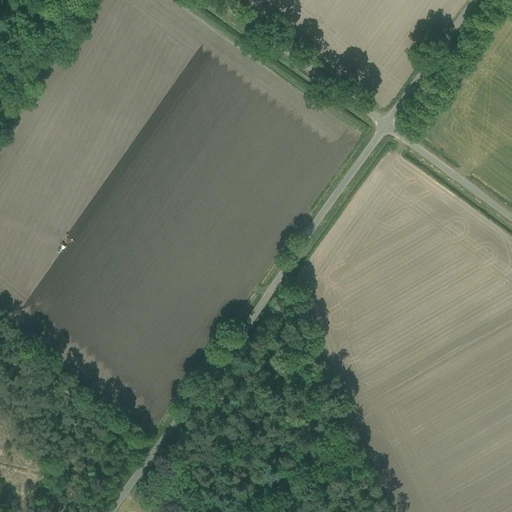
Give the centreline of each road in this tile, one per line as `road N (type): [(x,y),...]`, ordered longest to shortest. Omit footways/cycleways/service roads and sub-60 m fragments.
road 1 (unclassified): [(385,125),(109,511)]
road 2 (unclassified): [(385,125),(217,0)]
road 3 (unclassified): [(511,218),(385,125)]
road 4 (unclassified): [(385,125),(474,0)]
